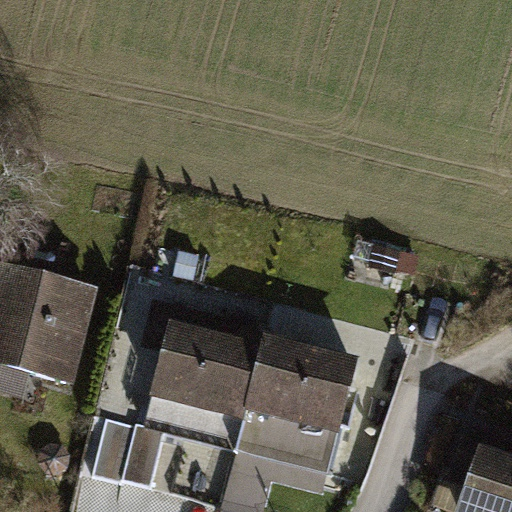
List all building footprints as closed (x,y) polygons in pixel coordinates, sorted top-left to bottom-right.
[(401,265),(358,254),(351,281),(394,293),(401,265)] [(0,380),(72,397),(92,310),(0,288),(0,380)] [(270,373),(171,346),(152,419),(250,446),(254,432),(270,373)] [(360,380),(274,357),(270,373),(254,432),(300,444),(290,480),(331,491),(360,380)] [(161,486),(168,427),(110,420),(103,479),(161,486)] [(511,511),(511,479),(481,469),(466,511),(511,511)]
